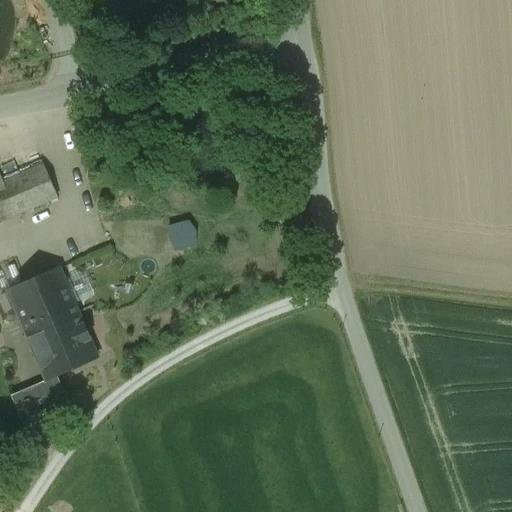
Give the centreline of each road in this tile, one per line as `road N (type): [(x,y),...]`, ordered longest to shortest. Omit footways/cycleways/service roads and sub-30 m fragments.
road 1 (unclassified): [(300,46),(339,279),(417,511)]
road 2 (unclassified): [(300,46),(0,107)]
